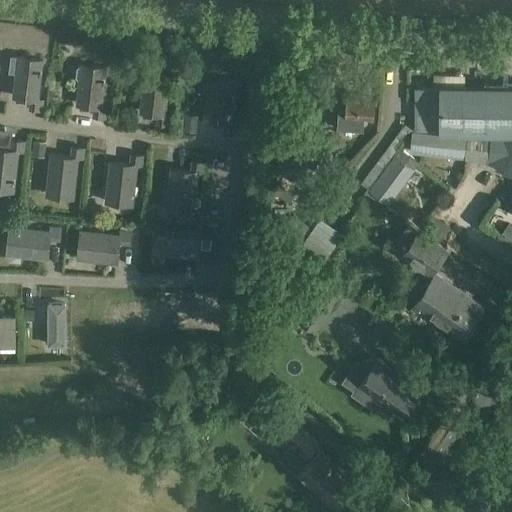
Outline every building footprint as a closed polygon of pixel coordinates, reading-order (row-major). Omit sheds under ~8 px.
[(17,56),(12,99),(29,101),(28,110),(43,112),(44,100),(39,99),(43,59),(17,56)] [(78,81),(75,106),(93,108),(92,118),(106,120),(107,108),(102,107),(107,67),(80,64),(80,68),(77,69),(76,79),(78,81)] [(144,71),(139,114),(157,116),(156,125),(170,128),(171,115),(166,115),(170,75),(144,71)] [(208,79),(202,122),(222,125),(221,134),(235,136),(237,124),(232,123),(237,83),(208,79)] [(433,88),(415,88),(415,131),(417,131),(439,131),(439,133),(439,134),(449,134),(466,134),(467,134),(476,134),(505,135),(511,134),(511,86),(465,86),(442,85),(439,85),(439,88),(433,88)] [(338,109),(337,130),(363,132),(364,119),(374,120),(375,99),(360,98),(360,97),(347,96),(346,109),(338,109)] [(183,131),(196,132),(196,130),(197,116),(185,115),(183,131)] [(0,191),(14,193),(19,152),(24,153),(25,141),(12,139),(12,131),(0,129),(0,191)] [(303,130),(298,150),(323,157),(328,137),(303,130)] [(412,131),(410,153),(463,159),(489,161),(511,174),(511,138),(505,138),(505,135),(476,134),(467,134),(466,134),(449,134),(439,134),(417,131),(415,131),(412,130),(412,131)] [(385,152),(392,157),(407,137),(400,131),(385,152)] [(45,156),(46,143),(33,141),(32,155),(45,156)] [(50,153),(45,196),(74,200),(79,159),(84,160),(85,148),(71,146),(70,156),(50,153)] [(294,149),(279,170),(293,181),(300,187),(307,178),(316,166),(294,149)] [(395,157),(413,170),(418,163),(418,162),(401,150),(395,157)] [(109,160),(104,203),(133,207),(138,166),(143,167),(145,155),(130,153),(129,163),(109,160)] [(413,170),(395,157),(371,191),(388,204),(413,170)] [(170,167),(165,210),(194,213),(199,173),(204,174),(205,162),(191,161),(190,170),(170,167)] [(361,184),(368,189),(375,180),(368,175),(361,184)] [(278,186),(274,193),(290,203),(295,195),(278,186)] [(319,217),(312,228),(294,254),(318,270),(319,269),(332,248),(343,233),(319,217)] [(294,254),(312,228),(298,219),(281,244),(294,254)] [(410,241),(400,256),(430,277),(430,276),(432,278),(433,278),(414,305),(461,337),(482,307),(468,297),(473,289),(474,288),(458,277),(457,278),(439,267),(451,249),(449,248),(449,247),(440,240),(422,229),(419,227),(418,229),(409,222),(400,235),(410,241)] [(50,240),(59,241),(61,227),(49,225),(48,230),(9,225),(5,256),(48,260),(50,240)] [(119,243),(120,243),(130,244),(132,230),(119,229),(119,233),(79,229),(76,259),(117,264),(119,243)] [(155,235),(153,254),(197,258),(198,239),(155,235)] [(213,239),(202,238),(201,248),(212,249),(213,239)] [(338,253),(332,248),(319,269),(325,273),(338,253)] [(306,268),(291,258),(283,270),(298,280),(306,268)] [(323,276),(296,318),(317,332),(345,290),(323,276)] [(215,296),(199,296),(200,341),(216,340),(215,296)] [(217,309),(225,309),(225,298),(217,299),(217,309)] [(385,303),(381,308),(393,317),(393,318),(404,325),(412,314),(400,306),(388,298),(385,303)] [(63,300),(47,301),(47,315),(47,346),(64,346),(63,314),(63,300)] [(98,328),(98,334),(101,334),(101,343),(118,343),(119,302),(103,302),(101,328),(98,328)] [(165,303),(149,303),(151,342),(165,342),(165,303)] [(25,308),(25,319),(34,319),(34,308),(25,308)] [(14,317),(0,318),(0,325),(0,348),(15,348),(14,317)] [(384,319),(373,336),(384,344),(396,327),(384,319)] [(353,355),(362,343),(350,334),(340,345),(353,355)] [(352,391),(351,393),(352,394),(384,416),(390,407),(389,407),(390,406),(403,414),(419,392),(409,385),(403,381),(404,378),(393,370),(376,359),(353,389),(352,391)] [(133,413),(131,380),(107,382),(109,415),(133,413)] [(76,416),(74,383),(50,385),(52,418),(76,416)] [(0,420),(20,419),(17,386),(0,387),(0,420)] [(219,400),(209,412),(218,421),(229,409),(219,400)] [(311,434),(293,418),(292,417),(276,435),(303,460),(306,457),(306,458),(314,449),(320,443),(311,434)] [(17,442),(5,446),(10,464),(22,460),(17,442)] [(306,457),(303,460),(307,463),(296,474),(310,487),(312,484),(338,508),(340,505),(342,507),(349,500),(346,498),(356,487),(342,474),(344,472),(332,461),(318,449),(316,451),(314,449),(306,458),(306,457)]
